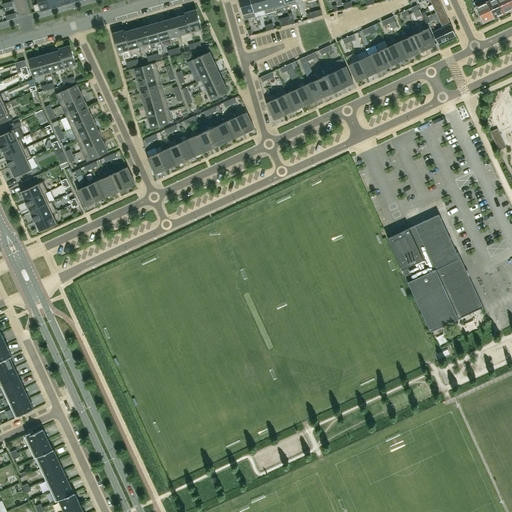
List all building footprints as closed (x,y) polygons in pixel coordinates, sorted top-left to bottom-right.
[(35,12),(51,7),(49,0),(37,0),(38,3),(33,5),(35,12)] [(255,16),(254,12),(250,0),(238,0),(244,20),(255,16)] [(264,9),(261,0),(250,0),(254,12),(260,10),(264,9)] [(275,8),(273,0),(261,0),(264,9),(265,14),(272,12),(276,11),(276,8),(275,8)] [(286,5),(284,0),(273,0),(275,8),(276,8),(286,5)] [(423,0),(430,0),(436,12),(443,9),(439,0),(417,0),(419,2),(423,0)] [(494,19),(485,0),(477,0),(474,2),(484,23),(494,19)] [(504,14),(497,0),(485,0),(494,19),(504,14)] [(511,9),(511,5),(509,0),(497,0),(504,14),(511,9)] [(196,9),(185,12),(191,32),(202,29),(196,9)] [(432,32),(438,44),(456,36),(443,9),(436,12),(443,27),(432,32)] [(191,32),(185,12),(185,14),(176,17),(181,35),(191,32)] [(181,35),(176,17),(165,20),(170,38),(181,35)] [(170,38),(165,20),(155,23),(160,41),(170,38)] [(160,41),(155,23),(144,26),(149,44),(160,41)] [(149,44),(144,26),(134,29),(139,47),(149,44)] [(428,28),(418,33),(425,50),(436,45),(428,28)] [(139,47),(134,29),(124,32),(124,30),(123,30),(129,50),(139,47)] [(129,50),(123,30),(112,33),(118,53),(129,50)] [(425,50),(418,33),(408,37),(415,54),(425,50)] [(415,54),(408,37),(398,42),(406,59),(415,54)] [(406,59),(398,42),(388,46),(396,63),(406,59)] [(70,45),(59,48),(65,68),(76,65),(71,46),(70,45)] [(396,63),(388,46),(378,51),(386,68),(396,63)] [(65,68),(59,48),(59,50),(49,53),(55,71),(65,68)] [(386,68),(378,51),(369,55),(376,72),(386,68)] [(197,70),(214,62),(209,52),(193,59),(197,70)] [(55,71),(49,53),(39,56),(44,74),(55,71)] [(376,72),(369,55),(359,60),(366,77),(376,72)] [(44,74),(39,56),(28,59),(33,77),(44,74)] [(366,77),(359,60),(348,65),(356,81),(366,77)] [(134,76),(135,76),(136,76),(137,79),(136,80),(137,80),(137,81),(159,75),(156,62),(134,68),(136,75),(134,76)] [(202,79),(219,72),(214,62),(197,70),(202,79)] [(353,83),(346,66),(335,71),(343,88),(353,83)] [(343,88),(335,71),(326,75),(333,92),(343,88)] [(223,81),(219,72),(202,79),(206,89),(223,81)] [(163,86),(159,75),(137,81),(139,87),(138,87),(138,88),(139,88),(140,91),(139,92),(140,92),(140,93),(163,86)] [(333,92),(326,75),(316,80),(323,97),(333,92)] [(323,97),(316,80),(306,84),(314,101),(323,97)] [(228,92),(223,81),(206,89),(211,100),(228,92)] [(80,92),(81,91),(80,90),(79,91),(76,84),(55,94),(61,106),(82,96),(81,95),(82,95),(82,94),(81,95),(80,92)] [(314,101),(306,84),(296,89),(304,106),(314,101)] [(166,98),(163,86),(140,93),(142,99),(141,99),(141,100),(142,100),(143,103),(142,103),(143,104),(144,104),(144,105),(166,98)] [(304,106),(296,89),(286,93),(294,110),(304,106)] [(294,110),(286,93),(277,98),(284,115),(294,110)] [(88,106),(87,105),(86,106),(85,103),(86,102),(86,101),(85,102),(82,96),(61,106),(66,117),(87,107),(88,106)] [(169,110),(166,98),(144,105),(143,105),(143,106),(144,106),(145,109),(144,109),(144,110),(145,110),(147,116),(169,110)] [(284,115),(277,98),(266,103),(274,119),(284,115)] [(12,119),(4,104),(0,105),(0,124),(0,125),(12,119)] [(93,117),(92,116),(91,117),(90,114),(91,113),(90,113),(87,107),(66,117),(71,128),(92,118),(93,117)] [(55,117),(52,110),(47,112),(51,119),(55,117)] [(173,122),(169,110),(147,116),(147,117),(146,117),(147,118),(148,118),(148,121),(147,121),(148,122),(149,122),(151,129),(173,122)] [(246,112),(236,116),(244,133),(254,129),(246,112)] [(244,133),(236,116),(226,121),(234,138),(244,133)] [(95,123),(95,122),(94,123),(93,120),(94,119),(93,118),(92,119),(92,118),(71,128),(76,139),(97,129),(94,123),(95,123)] [(234,138),(226,121),(216,126),(224,142),(234,138)] [(502,132),(510,128),(507,121),(499,125),(502,132)] [(4,133),(0,135),(0,146),(0,148),(20,138),(18,139),(14,129),(16,128),(13,122),(2,128),(4,133)] [(62,132),(59,124),(54,127),(58,134),(62,132)] [(224,142),(216,126),(207,130),(214,147),(224,142)] [(81,150),(102,141),(100,135),(101,134),(100,133),(99,134),(98,131),(99,130),(98,130),(97,129),(76,139),(81,150)] [(214,147),(207,130),(197,135),(205,151),(214,147)] [(499,154),(506,151),(498,131),(491,134),(499,154)] [(205,151),(197,135),(187,139),(195,156),(205,151)] [(25,148),(20,138),(0,148),(5,157),(27,147),(25,148)] [(195,156),(187,139),(177,144),(185,160),(195,156)] [(106,145),(105,145),(104,145),(103,142),(104,142),(104,141),(103,141),(102,141),(81,150),(87,162),(108,152),(105,146),(106,145)] [(185,160),(177,144),(167,148),(175,165),(185,160)] [(9,167),(32,157),(27,147),(5,157),(9,167)] [(175,165),(167,148),(158,153),(165,169),(175,165)] [(165,169),(158,153),(147,157),(155,174),(165,169)] [(32,157),(9,167),(14,177),(32,169),(28,159),(32,157)] [(135,184),(127,167),(117,171),(125,188),(135,184)] [(125,188),(117,171),(107,176),(115,193),(125,188)] [(115,193),(107,176),(97,181),(105,197),(115,193)] [(25,202),(48,191),(43,181),(20,191),(25,202)] [(105,197),(97,181),(87,185),(95,202),(105,197)] [(95,202),(87,185),(77,190),(85,207),(95,202)] [(48,192),(48,191),(25,202),(30,212),(52,201),(50,202),(46,193),(48,192)] [(34,221),(57,211),(52,201),(30,212),(34,221)] [(57,212),(57,211),(34,221),(39,232),(57,223),(52,214),(57,212)] [(402,270),(430,331),(483,307),(477,295),(473,297),(456,260),(460,258),(458,252),(456,252),(439,214),(409,227),(424,259),(402,270)] [(398,233),(387,237),(402,270),(424,259),(409,227),(398,233)] [(481,310),(466,322),(471,328),(486,316),(481,310)] [(7,344),(0,347),(0,361),(12,356),(7,344)] [(449,354),(447,350),(440,353),(437,355),(439,359),(442,358),(449,354)] [(0,373),(14,367),(10,357),(12,356),(0,361),(0,373)] [(0,386),(19,378),(14,367),(0,373),(0,386)] [(19,378),(0,386),(1,386),(6,396),(24,388),(19,378)] [(10,407),(29,398),(24,388),(6,396),(10,407)] [(34,409),(29,398),(10,407),(15,418),(34,409)] [(48,439),(43,428),(34,433),(33,431),(26,434),(27,436),(24,437),(29,448),(48,439)] [(52,449),(48,439),(29,448),(34,458),(54,449),(53,449),(52,449)] [(59,460),(54,449),(34,458),(34,459),(35,458),(40,469),(59,460)] [(45,479),(64,471),(59,460),(40,469),(45,479)] [(50,490),(69,482),(64,471),(45,479),(50,490)] [(55,501),(75,492),(74,493),(69,482),(50,490),(55,501)] [(80,504),(75,492),(55,501),(56,502),(59,500),(64,511),(80,504)]
